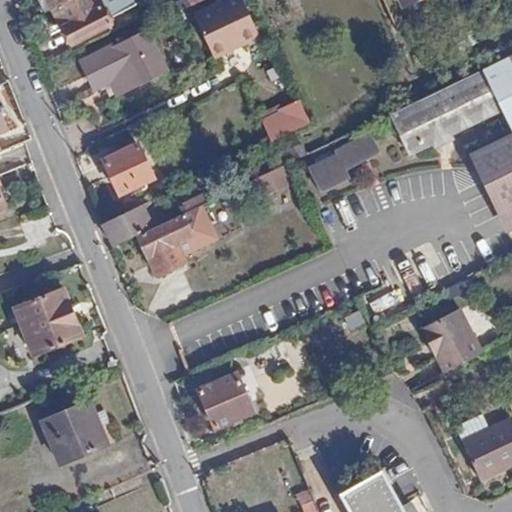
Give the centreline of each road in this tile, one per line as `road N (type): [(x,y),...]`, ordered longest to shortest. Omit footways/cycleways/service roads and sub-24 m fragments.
road 1 (residential): [(175,470),(0,18)]
road 2 (residential): [(175,470),(358,403),(406,428),(445,511)]
